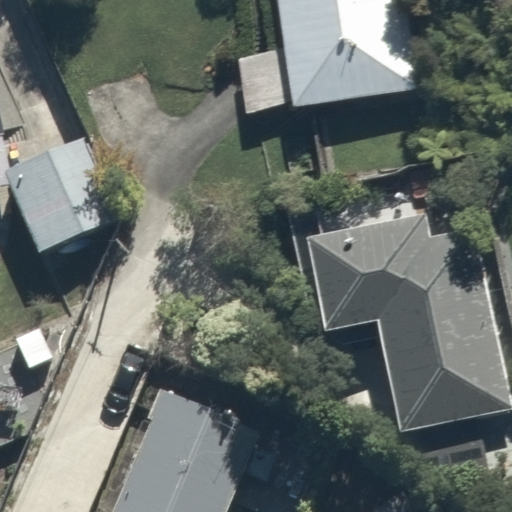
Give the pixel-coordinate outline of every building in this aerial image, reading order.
[(410,0),(295,0),(311,109),(423,93),(410,0)] [(0,182),(11,180),(0,140),(0,182)] [(87,144),(7,188),(46,258),(125,214),(87,144)] [(349,332),(397,322),(418,429),(511,410),(511,385),(475,201),(329,230),(349,332)] [(241,511),(269,436),(162,397),(120,511),(241,511)] [(398,511),(390,501),(377,511),(398,511)]
